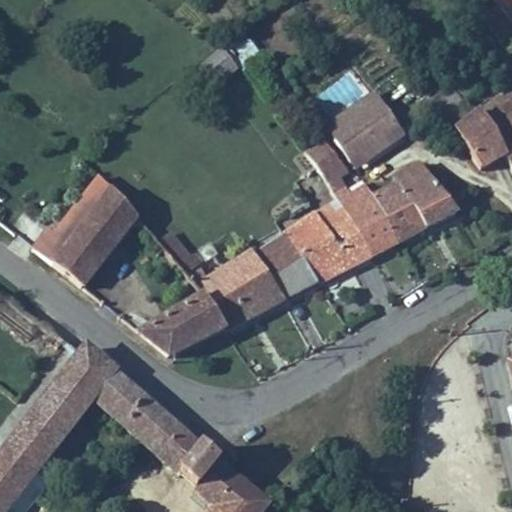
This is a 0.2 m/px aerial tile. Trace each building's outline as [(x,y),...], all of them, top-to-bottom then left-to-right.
[(511,6),(508,1),(498,8),(511,28),(511,6)] [(510,36),(492,11),(480,20),(499,44),(510,36)] [(246,36),(225,52),(241,73),(261,58),(246,36)] [(223,53),(201,70),(213,87),(235,71),(223,53)] [(464,79),(451,87),(461,100),(473,93),(464,79)] [(435,124),(443,118),(460,106),(448,88),(421,106),(435,124)] [(511,127),(509,129),(503,120),(511,114),(511,88),(478,115),(496,141),(504,157),(511,171),(511,172),(511,127)] [(321,126),(329,138),(379,104),(371,92),(321,126)] [(365,149),(369,154),(399,133),(379,104),(329,138),(346,162),(365,149)] [(453,134),(478,115),(464,104),(460,106),(443,118),(453,134)] [(478,115),(453,134),(480,171),(504,157),(496,141),(478,115)] [(372,202),(363,187),(350,197),(334,176),(341,170),(323,143),(304,156),(312,167),(322,178),(337,204),(345,218),(370,259),(398,245),(372,202)] [(346,162),(349,167),(369,154),(365,149),(346,162)] [(420,168),(413,171),(417,179),(398,189),(372,202),(398,245),(454,215),(420,168)] [(417,179),(413,171),(393,181),(398,189),(417,179)] [(78,235),(107,198),(95,188),(66,225),(78,235)] [(82,291),(137,222),(135,220),(111,193),(107,198),(78,235),(53,268),(82,291)] [(295,251),(318,286),(370,259),(345,218),(337,204),(284,236),(285,238),(295,251)] [(225,333),(289,301),(318,286),(295,251),(285,238),(255,258),(252,253),(207,281),(193,257),(186,262),(170,244),(162,251),(201,297),(225,333)] [(225,333),(201,297),(138,336),(167,360),(225,333)] [(257,511),(271,492),(70,349),(0,446),(0,511),(257,511)]
